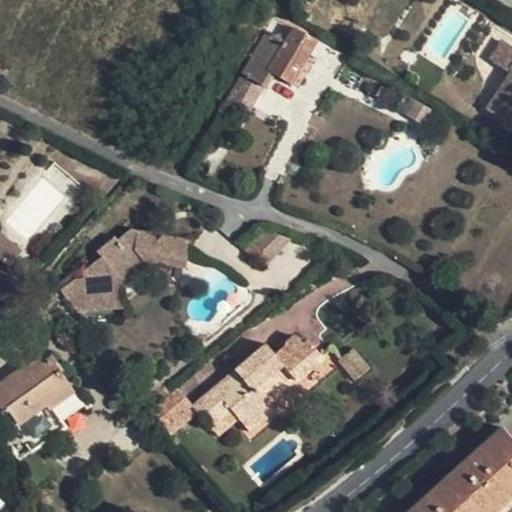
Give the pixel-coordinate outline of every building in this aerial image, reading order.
[(225,49),(249,62),(274,19),(249,5),(225,49)] [(249,62),(242,73),(265,87),(273,74),(291,85),(315,43),(274,19),(249,62)] [(511,73),(488,111),(511,125),(511,68),(511,69),(511,73)] [(242,73),(227,100),(250,114),(266,88),(265,87),(242,73)] [(433,112),(410,98),(400,113),(424,127),(433,112)] [(98,254),(101,259),(83,273),(88,313),(124,309),(121,284),(144,264),(187,271),(191,243),(163,237),(153,247),(149,246),(152,235),(132,231),(119,243),(115,240),(98,254)] [(21,253),(0,234),(0,261),(8,268),(21,253)] [(275,237),(258,237),(244,251),(265,268),(290,242),(275,237)] [(285,344),(288,346),(294,353),(302,345),(294,335),(285,344)] [(467,366),(482,352),(468,336),(453,349),(467,366)] [(229,412),(237,422),(249,434),(275,413),(270,406),(322,361),(307,341),(302,345),(294,353),(288,346),(275,357),(272,354),(257,369),(249,360),(193,407),(210,428),(229,412)] [(265,347),(249,360),(257,369),(272,354),(265,347)] [(369,370),(354,351),(339,363),(355,383),(369,370)] [(40,358),(25,369),(30,376),(45,365),(40,358)] [(30,376),(25,369),(0,386),(0,408),(2,412),(6,409),(19,427),(45,408),(59,424),(83,407),(51,360),(45,365),(30,376)] [(191,402),(218,381),(206,367),(179,388),(191,402)] [(217,437),(237,422),(229,412),(210,428),(217,437)] [(511,437),(505,430),(412,511),(502,511),(511,503),(511,437)]
